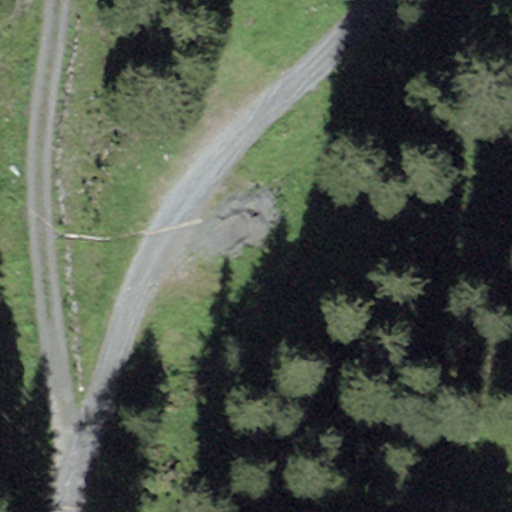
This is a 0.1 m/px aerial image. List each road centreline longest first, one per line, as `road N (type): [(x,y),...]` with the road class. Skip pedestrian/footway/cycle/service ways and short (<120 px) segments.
road 1 (track): [(96,511),(90,448),(169,221),(288,93),(350,0)]
road 2 (track): [(90,448),(58,339),(41,144),(52,0)]
